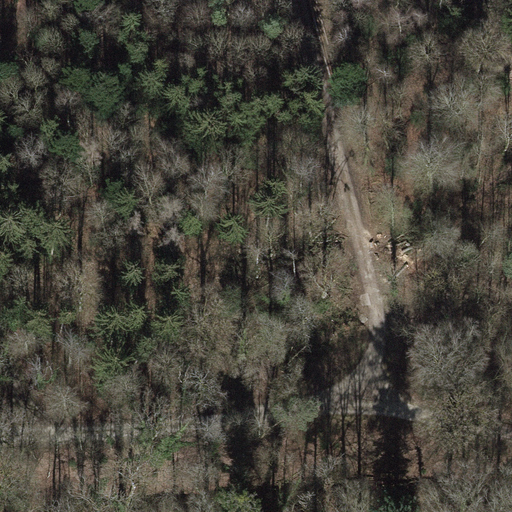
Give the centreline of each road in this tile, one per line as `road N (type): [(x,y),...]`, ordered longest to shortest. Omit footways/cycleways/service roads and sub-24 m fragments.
road 1 (track): [(303,0),(390,402)]
road 2 (track): [(0,428),(390,402)]
road 3 (track): [(511,424),(390,402)]
